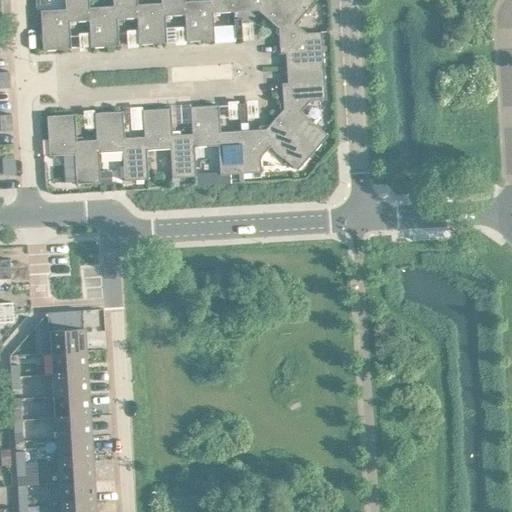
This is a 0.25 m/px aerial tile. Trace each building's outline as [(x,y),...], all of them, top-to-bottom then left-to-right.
[(70,18),(90,17),(89,4),(90,4),(89,0),(65,0),(66,5),(41,7),(43,47),(71,45),(70,18)] [(118,15),(137,14),(138,14),(137,1),(138,1),(137,0),(113,0),(114,2),(90,4),(89,4),(90,17),(91,44),(119,42),(118,15)] [(166,13),(185,11),(186,11),(185,0),(154,0),(138,1),(137,1),(138,14),(137,14),(139,41),(167,39),(166,13)] [(213,10),(234,8),(233,0),(185,0),(186,11),(185,11),(187,38),(215,36),(213,10)] [(259,7),(269,16),(282,0),(233,0),(234,8),(259,7)] [(286,50),(287,65),(324,62),(322,29),(307,30),(296,21),(314,0),(282,0),(269,16),(279,24),(281,50),(286,50)] [(234,16),(236,35),(243,35),(242,15),(234,16)] [(284,106),(275,116),(313,149),(329,132),(301,108),(311,97),(326,96),(324,62),(287,65),(288,80),(282,80),(284,106)] [(0,68),(0,76),(10,76),(9,68),(0,68)] [(10,76),(0,76),(0,84),(10,84),(10,76)] [(240,101),(241,120),(248,119),(247,100),(240,101)] [(191,104),(193,130),(194,143),(195,143),(219,142),(220,172),(244,170),(241,127),(221,129),(219,102),(191,104)] [(143,106),(145,133),(146,146),(147,146),(171,145),(173,174),(197,173),(195,143),(194,143),(193,130),(173,131),(171,105),(143,106)] [(95,109),(97,136),(98,149),(99,149),(123,148),(125,177),(149,176),(147,146),(146,146),(145,133),(125,134),(123,108),(95,109)] [(0,112),(1,120),(12,119),(12,111),(0,112)] [(97,136),(77,137),(75,111),(47,112),(50,152),(75,151),(77,180),(101,179),(100,168),(99,149),(98,149),(97,136)] [(266,126),(241,127),(244,170),(262,169),(261,154),(271,143),(298,167),(313,149),(275,116),(266,126)] [(12,119),(1,120),(1,128),(13,127),(12,119)] [(3,155),(3,163),(15,162),(15,154),(3,155)] [(15,162),(3,163),(4,171),(15,170),(15,162)] [(111,167),(100,168),(101,179),(101,182),(112,181),(111,167)] [(0,266),(10,265),(10,256),(0,256),(0,266)] [(0,266),(0,275),(11,275),(10,265),(0,266)] [(0,309),(13,309),(12,299),(0,299),(0,309)] [(13,309),(0,309),(0,319),(14,318),(13,309)] [(50,327),(51,350),(87,347),(85,325),(50,327)] [(51,350),(53,371),(88,369),(87,347),(51,350)] [(11,362),(11,374),(19,373),(19,361),(11,362)] [(53,371),(54,393),(89,391),(88,369),(53,371)] [(19,373),(11,374),(12,386),(20,385),(19,373)] [(54,393),(55,414),(91,412),(89,391),(54,393)] [(13,405),(14,417),(22,416),(21,404),(13,405)] [(55,414),(57,436),(92,434),(91,412),(55,414)] [(22,416),(14,417),(15,429),(23,428),(22,416)] [(57,436),(58,458),(93,456),(92,434),(57,436)] [(10,445),(1,446),(2,461),(11,461),(10,445)] [(16,449),(17,461),(25,460),(24,448),(16,449)] [(58,458),(59,480),(95,477),(93,456),(58,458)] [(25,460),(17,461),(17,472),(25,472),(25,460)] [(59,480),(61,501),(96,499),(95,477),(59,480)] [(18,492),(19,504),(27,503),(26,491),(18,492)] [(96,511),(96,499),(61,501),(61,511),(96,511)] [(27,511),(27,503),(19,504),(19,511),(27,511)]
